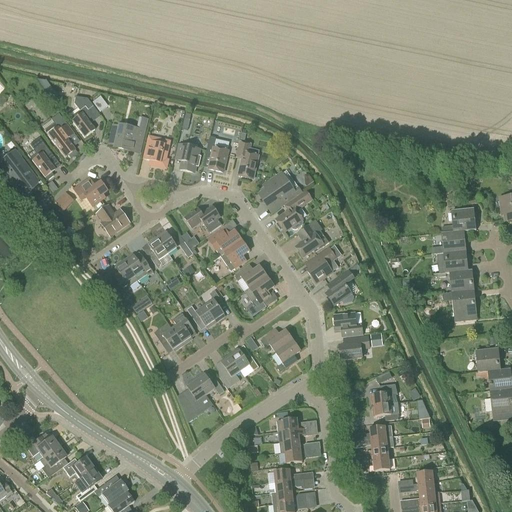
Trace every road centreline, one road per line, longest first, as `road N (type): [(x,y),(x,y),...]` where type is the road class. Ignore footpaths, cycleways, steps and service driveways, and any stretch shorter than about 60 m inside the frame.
road 1 (track): [(190,470),(129,327),(0,196)]
road 2 (residential): [(301,296),(236,197),(189,194)]
road 3 (tertiary): [(178,484),(41,392)]
road 4 (residential): [(178,484),(305,386)]
road 5 (residential): [(167,376),(301,296)]
road 6 (residential): [(351,511),(333,493),(326,403),(305,386)]
